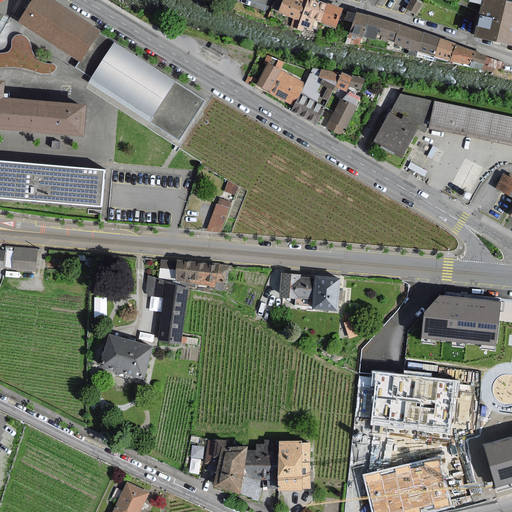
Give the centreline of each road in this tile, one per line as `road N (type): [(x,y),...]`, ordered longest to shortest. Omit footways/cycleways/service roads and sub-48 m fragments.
road 1 (secondary): [(481,273),(24,233)]
road 2 (primary): [(82,0),(464,224)]
road 3 (residential): [(0,404),(224,511)]
road 4 (residential): [(511,58),(338,0)]
